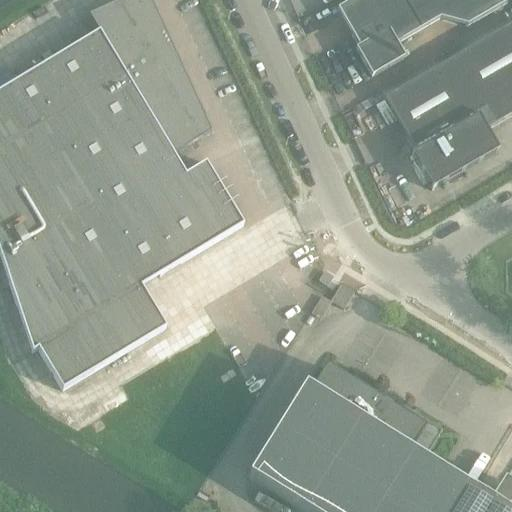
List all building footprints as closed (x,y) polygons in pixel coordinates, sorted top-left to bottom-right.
[(98,35),(0,94),(0,259),(32,356),(38,352),(62,393),(166,331),(141,290),(243,228),(206,166),(185,178),(174,158),(212,135),(171,47),(164,51),(157,37),(164,33),(157,18),(148,0),(128,0),(89,19),(98,35)] [(503,0),(357,0),(337,12),(359,50),(355,52),(371,80),(404,61),(396,47),(439,22),(466,29),(506,6),(503,0)] [(511,26),(384,101),(415,155),(411,157),(432,192),(498,154),(486,133),(511,117),(511,26)] [(333,280),(327,276),(325,274),(319,283),(328,288),(333,280)] [(304,391),(248,481),(250,483),(297,511),(511,511),(511,486),(504,482),(489,506),(474,496),(422,464),(442,433),(396,404),(399,401),(392,396),(389,400),(379,394),(375,401),(326,371),(311,395),(304,391)]
